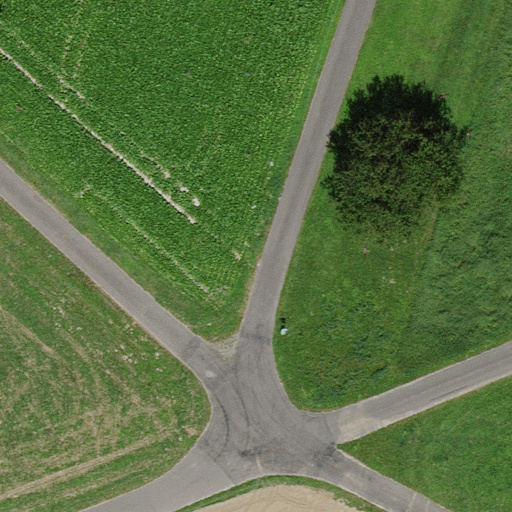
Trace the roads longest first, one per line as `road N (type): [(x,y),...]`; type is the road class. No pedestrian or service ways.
road 1 (track): [(0,175),(290,442),(418,511)]
road 2 (unclassified): [(290,442),(255,350),(360,0)]
road 3 (residential): [(290,442),(511,354)]
road 4 (residential): [(91,511),(290,442)]
